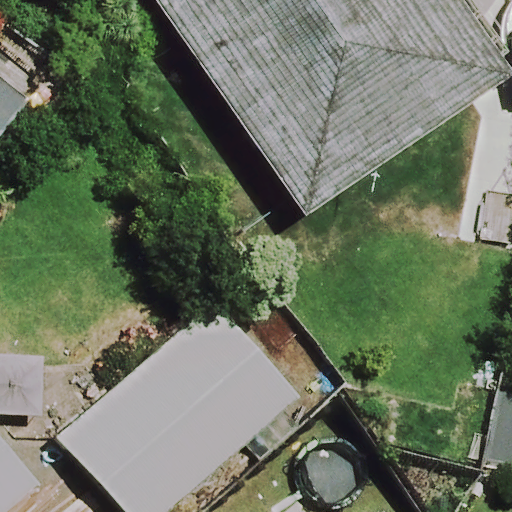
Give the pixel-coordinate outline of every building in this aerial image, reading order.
[(501,79),(447,0),(144,0),(293,220),(501,79)] [(158,511),(289,399),(208,305),(52,440),(113,511),(158,511)] [(511,402),(480,398),(469,471),(511,477),(511,402)] [(0,508),(24,487),(0,458),(0,508)] [(312,511),(277,470),(227,511),(312,511)]
